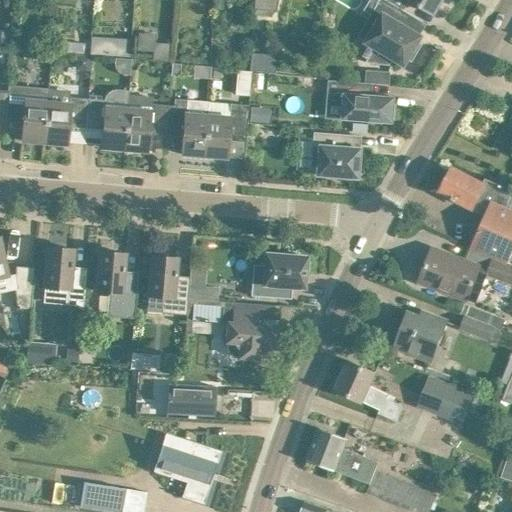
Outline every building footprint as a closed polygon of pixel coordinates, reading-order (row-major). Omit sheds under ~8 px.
[(253,0),(253,10),(275,11),(277,0),(253,0)] [(373,49),(366,62),(390,65),(394,58),(404,64),(408,58),(411,60),(420,45),(417,43),(420,36),(410,30),(417,18),(403,10),(388,0),(379,0),(374,10),(381,14),(364,43),(373,49)] [(388,0),(403,10),(409,0),(434,14),(442,0),(388,0)] [(8,32),(0,31),(0,44),(7,46),(8,32)] [(91,54),(98,54),(99,37),(92,37),(91,54)] [(99,37),(98,54),(105,55),(106,38),(99,37)] [(53,41),(52,52),(64,52),(65,42),(53,41)] [(72,42),(71,53),(77,53),(83,54),(84,43),(72,42)] [(170,46),(157,45),(156,61),(169,62),(170,46)] [(76,66),(90,67),(91,55),(83,54),(77,53),(76,66)] [(271,55),(252,54),(250,71),(275,73),(276,62),(271,55)] [(171,63),(170,75),(179,76),(180,64),(171,63)] [(389,83),(389,69),(364,68),(364,82),(389,83)] [(393,122),(394,97),(371,95),(372,83),(330,80),(328,102),(344,103),(343,118),(393,122)] [(8,92),(6,116),(23,117),(21,141),(44,142),(47,103),(46,103),(48,88),(8,84),(8,92)] [(87,99),(86,123),(103,124),(101,147),(124,149),(127,109),(128,95),(129,89),(116,88),(112,89),(107,92),(105,94),(104,100),(87,99)] [(165,129),(167,105),(151,104),(152,96),(128,95),(127,109),(124,149),(146,151),(148,128),(165,129)] [(47,103),(44,142),(66,144),(68,121),(86,123),(87,99),(69,97),(68,104),(47,103)] [(203,156),(207,116),(208,102),(187,100),(187,99),(174,98),(174,106),(167,105),(165,129),(183,131),(181,154),(203,156)] [(207,116),(203,156),(226,158),(228,135),(242,136),(244,105),(229,104),(228,118),(207,116)] [(250,107),(249,122),(268,123),(269,108),(250,107)] [(353,124),(353,131),(367,132),(368,125),(353,124)] [(365,174),(366,154),(361,154),(362,149),(353,148),(354,135),(314,132),(311,171),(319,172),(319,175),(359,178),(360,173),(365,174)] [(470,247),(494,257),(508,263),(511,252),(511,202),(508,201),(511,193),(484,178),(482,183),(453,168),(440,192),(452,198),(451,199),(455,201),(456,200),(484,214),(470,247)] [(0,291),(16,288),(18,306),(30,307),(33,268),(16,266),(15,274),(6,276),(0,246),(0,291)] [(47,247),(46,267),(44,287),(59,288),(57,304),(82,306),(83,298),(85,278),(74,277),(75,269),(71,269),(72,249),(68,249),(66,248),(64,247),(61,246),(60,246),(58,246),(55,246),(54,246),(51,247),(47,247)] [(466,300),(479,266),(432,248),(419,282),(466,300)] [(99,251),(97,271),(96,291),(108,292),(106,316),(133,319),(135,303),(137,283),(126,282),(126,273),(123,273),(124,253),(120,253),(118,252),(116,251),(113,251),(112,250),(110,250),(107,251),(106,251),(103,252),(99,251)] [(266,254),(265,266),(252,265),(250,296),(290,299),(291,287),(303,288),(304,271),(308,271),(309,262),(305,261),(305,257),(266,254)] [(151,256),(149,276),(147,296),(162,297),(161,313),(186,315),(187,298),(188,287),(178,286),(178,278),(174,277),(176,258),(172,258),(170,257),(168,256),(165,255),(163,255),(162,255),(159,255),(158,255),(155,256),(151,256)] [(511,264),(508,263),(494,257),(487,274),(511,283),(511,264)] [(187,298),(218,301),(219,286),(189,284),(188,287),(187,298)] [(187,298),(186,315),(184,334),(190,332),(191,320),(226,323),(224,343),(226,343),(226,349),(232,355),(237,357),(237,358),(259,359),(259,358),(271,359),(272,347),(274,347),(275,326),(256,324),(258,310),(234,308),(234,302),(218,301),(187,298)] [(394,347),(413,354),(431,361),(446,320),(421,311),(419,316),(407,312),(394,347)] [(493,327),(465,316),(460,329),(488,340),(493,327)] [(493,327),(488,340),(495,342),(500,329),(493,327)] [(51,346),(27,344),(26,363),(50,364),(51,346)] [(66,361),(77,362),(78,349),(67,349),(66,361)] [(156,368),(157,354),(132,353),(131,367),(156,368)] [(397,422),(404,406),(386,398),(388,394),(370,385),(375,373),(348,360),(334,390),(362,402),(379,410),(378,413),(397,422)] [(461,424),(474,392),(429,375),(416,407),(461,424)] [(511,375),(503,400),(511,403),(511,375)] [(166,413),(214,416),(215,387),(167,384),(166,413)] [(227,389),(224,407),(248,411),(251,393),(227,389)] [(347,439),(319,428),(306,459),(369,484),(366,494),(381,500),(390,476),(375,470),(378,462),(343,448),(347,439)] [(165,433),(153,471),(187,482),(182,497),(203,504),(220,451),(165,433)] [(511,453),(508,452),(500,475),(511,479),(511,453)] [(83,482),(80,506),(118,511),(121,511),(125,489),(83,482)] [(326,509),(304,501),(300,511),(325,511),(326,510),(326,509)]
